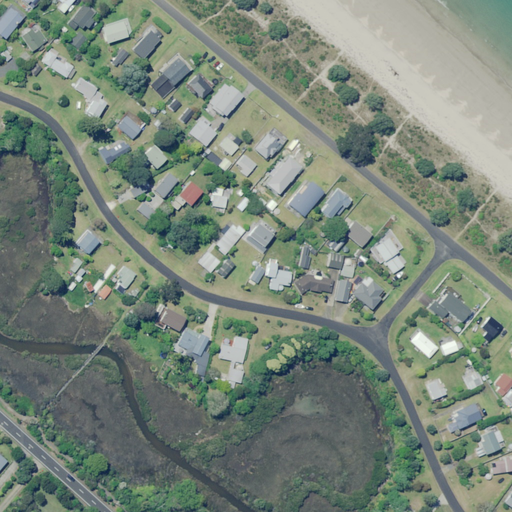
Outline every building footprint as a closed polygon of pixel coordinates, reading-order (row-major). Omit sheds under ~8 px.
[(72,0),(56,0),(60,3),(56,9),(61,13),(72,0)] [(23,16),(11,5),(0,17),(0,37),(3,40),(23,16)] [(92,13),(81,5),(66,24),(74,29),(76,26),(80,29),(82,26),(86,29),(92,21),(88,19),(92,13)] [(125,34),(119,18),(100,24),(106,40),(125,34)] [(46,41),(35,26),(20,37),(31,52),(46,41)] [(161,36),(151,27),(130,50),(140,60),(161,36)] [(85,39),(77,32),(69,43),(77,49),(85,39)] [(39,62),(65,79),(66,77),(70,79),(76,71),(55,57),(57,54),(49,48),(39,62)] [(11,57),(5,49),(0,53),(0,55),(5,62),(11,57)] [(128,54),(122,49),(110,63),(115,66),(117,63),(119,64),(128,54)] [(33,59),(27,52),(19,59),(24,66),(33,59)] [(189,69),(177,56),(159,74),(161,75),(149,86),(161,99),(172,89),(170,87),(189,69)] [(210,89),(197,74),(186,84),(199,99),(210,89)] [(73,89),(83,95),(82,97),(86,100),(85,102),(89,104),(84,113),(95,119),(104,103),(104,96),(94,90),(96,88),(79,78),(73,89)] [(180,105),(175,100),(168,107),(173,112),(180,105)] [(193,113),(188,109),(178,119),(184,124),(193,113)] [(131,140),(140,129),(131,122),(125,117),(116,127),(131,140)] [(215,133),(214,132),(199,120),(188,133),(204,147),(215,133)] [(279,145),(265,134),(252,149),(263,159),(267,155),(269,157),(279,145)] [(237,148),(226,138),(218,146),(230,156),(237,148)] [(113,150),(112,148),(107,152),(112,160),(129,150),(124,143),(113,150)] [(165,159),(152,146),(142,156),(154,169),(165,159)] [(255,165),(243,155),(236,164),(242,169),(240,172),(246,177),(255,165)] [(230,164),(224,158),(217,166),(223,171),(230,164)] [(175,181),(166,173),(152,191),(161,198),(175,181)] [(279,188),(265,174),(260,179),(275,192),(279,188)] [(200,192),(188,182),(169,205),(175,210),(183,202),(188,206),(200,192)] [(322,193),(308,182),(298,195),(295,193),(286,204),(301,217),(322,193)] [(221,189),(213,188),(210,206),(224,208),(226,198),(220,197),(221,189)] [(350,200),(336,189),(319,211),(328,219),(333,212),(337,216),(350,200)] [(249,202),(244,198),(236,207),(240,211),(249,202)] [(276,205),(270,200),(265,206),(270,211),(276,205)] [(154,210),(144,202),(137,210),(147,219),(154,210)] [(369,235),(352,222),(342,234),(359,248),(369,235)] [(271,235),(256,224),(244,240),(262,253),(265,250),(262,247),(271,235)] [(231,225),(214,245),(218,248),(217,250),(223,255),(244,231),(237,226),(235,229),(231,225)] [(97,240),(85,229),(74,241),(86,252),(97,240)] [(344,241),(336,234),(327,245),(335,252),(344,241)] [(396,252),(385,238),(372,248),(392,274),(403,266),(394,254),(396,252)] [(308,248),(302,247),(299,267),(307,269),(309,257),(307,257),(308,248)] [(105,251),(101,248),(96,255),(100,258),(105,251)] [(218,262),(206,252),(197,263),(209,273),(218,262)] [(342,257),(330,254),(327,267),(340,269),(342,257)] [(234,266),(226,259),(215,272),(223,278),(234,266)] [(274,260),(267,259),(264,277),(271,278),(269,289),(281,291),(282,285),(288,286),(290,273),(281,272),(282,266),(273,265),(274,260)] [(82,263),(78,260),(70,270),(73,273),(82,263)] [(121,294),(124,291),(124,290),(135,275),(123,266),(119,271),(123,275),(116,284),(118,285),(115,289),(121,294)] [(353,268),(342,266),(340,276),(351,278),(353,268)] [(264,271),(257,267),(250,280),(257,283),(264,271)] [(91,276),(86,272),(81,277),(86,281),(91,276)] [(333,281),(307,275),(293,283),(300,294),(308,289),(311,291),(320,293),(321,291),(330,293),(333,281)] [(350,282),(339,280),(335,301),(346,303),(350,282)] [(92,288),(87,281),(83,285),(88,291),(92,288)] [(380,290),(370,282),(365,288),(359,283),(350,294),(369,310),(378,299),(375,296),(380,290)] [(111,290),(105,285),(98,294),(103,299),(111,290)] [(458,295),(450,288),(437,304),(433,301),(427,309),(441,319),(446,312),(460,323),(469,311),(455,299),(458,295)] [(183,319),(161,308),(152,325),(162,330),(164,326),(176,332),(183,319)] [(500,327),(489,317),(480,328),(486,333),(481,338),(486,343),(500,327)] [(207,337),(185,329),(178,345),(187,348),(184,356),(193,359),(192,363),(197,365),(193,374),(200,377),(209,355),(201,352),(207,337)] [(436,348),(418,332),(409,342),(427,358),(436,348)] [(218,358),(231,361),(227,380),(229,380),(227,388),(232,389),(234,382),(239,383),(242,372),(233,370),(234,362),(241,363),(246,340),(234,337),(232,348),(221,345),(218,358)] [(459,342),(455,344),(453,341),(440,346),(443,355),(457,350),(456,349),(461,348),(459,342)] [(464,372),(465,375),(462,377),(469,390),(480,384),(473,370),(471,372),(470,369),(464,372)] [(511,384),(511,382),(503,374),(494,384),(498,388),(495,392),(501,397),(511,384)] [(442,384),(439,385),(437,380),(425,385),(432,400),(443,395),(441,389),(444,387),(442,384)] [(511,405),(511,392),(503,401),(510,407),(511,405)] [(474,420),(476,419),(469,406),(449,415),(451,420),(452,420),(453,422),(445,425),(449,433),(474,421),(474,420)] [(483,429),(485,434),(477,437),(481,447),(474,449),(478,458),(504,447),(497,429),(495,424),(483,429)] [(490,463),(492,474),(511,470),(511,453),(503,455),(504,461),(490,463)] [(511,490),(503,504),(511,510),(511,490)]
